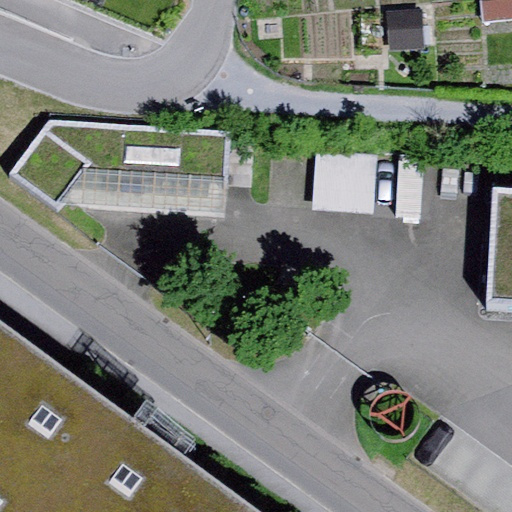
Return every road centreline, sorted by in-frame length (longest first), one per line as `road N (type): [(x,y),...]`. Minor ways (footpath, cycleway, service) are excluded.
road 1 (residential): [(0,226),(402,511)]
road 2 (track): [(182,71),(239,101),(511,115)]
road 3 (residential): [(0,41),(85,72),(160,78),(182,71),(214,6)]
